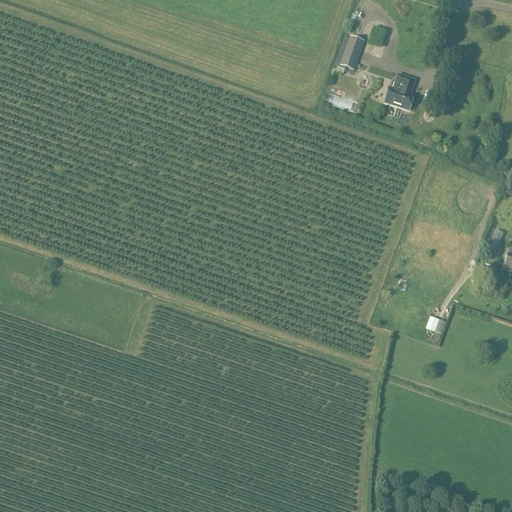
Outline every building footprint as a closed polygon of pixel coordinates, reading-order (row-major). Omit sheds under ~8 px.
[(353,70),(363,42),(349,37),(339,66),(353,70)] [(411,89),(413,81),(397,75),(394,84),(396,85),(394,90),(388,88),(384,103),(392,106),(393,105),(400,107),(399,108),(408,111),(413,96),(407,95),(409,89),(411,89)] [(497,250),(502,234),(497,232),(491,249),(497,250)] [(511,255),(508,254),(503,271),(511,273),(511,255)] [(441,335),(446,324),(439,321),(435,333),(441,335)]
